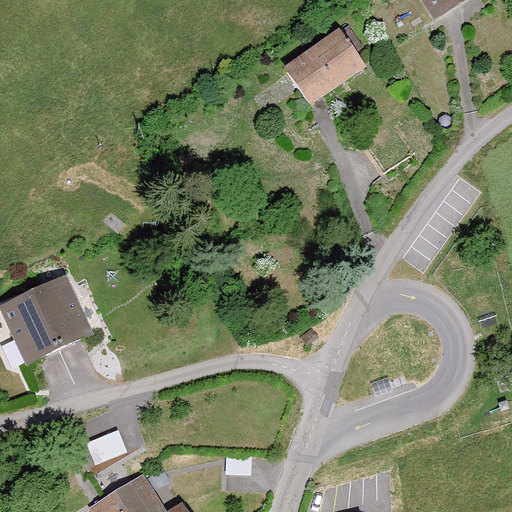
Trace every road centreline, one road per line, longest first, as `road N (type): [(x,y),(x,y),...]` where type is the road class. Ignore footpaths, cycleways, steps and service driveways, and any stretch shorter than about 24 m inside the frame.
road 1 (residential): [(325,380),(242,359),(0,421)]
road 2 (tertiary): [(325,380),(398,227),(439,171),(511,116)]
road 3 (tertiary): [(282,511),(325,380)]
